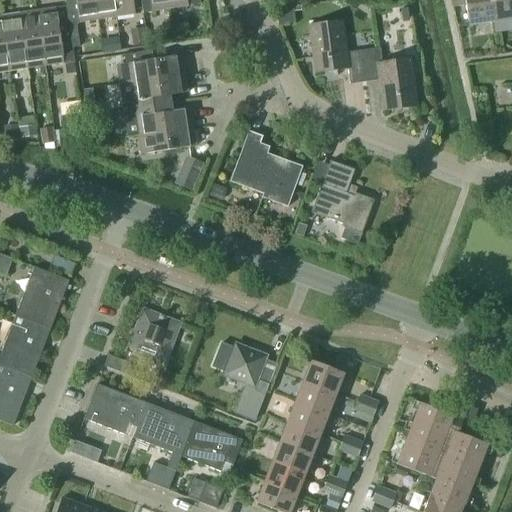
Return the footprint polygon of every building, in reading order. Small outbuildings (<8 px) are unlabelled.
[(71,37),(72,47),(80,46),(76,23),(98,20),(95,0),(76,0),(77,3),(66,5),(71,37)] [(95,0),(98,20),(116,17),(113,0),(95,0)] [(132,0),(113,0),(116,17),(135,14),(132,0)] [(140,0),(143,13),(170,9),(168,0),(140,0)] [(168,0),(170,9),(188,6),(188,5),(200,3),(199,0),(168,0)] [(492,22),(489,0),(451,0),(453,7),(464,5),(467,25),(492,22)] [(511,0),(489,0),(492,22),(511,18),(511,0)] [(45,66),(64,63),(67,62),(69,73),(76,72),(72,47),(71,37),(60,39),(55,6),(37,9),(45,66)] [(19,12),(28,68),(45,66),(37,9),(19,12)] [(10,71),(28,68),(19,12),(1,15),(10,71)] [(0,14),(0,72),(10,71),(1,15),(0,14)] [(351,84),(365,82),(360,51),(347,53),(343,21),(310,25),(316,73),(349,69),(351,84)] [(130,29),(132,46),(146,44),(143,27),(130,29)] [(119,36),(101,39),(103,52),(121,50),(119,36)] [(360,51),(365,82),(380,80),(384,110),(418,106),(411,59),(378,63),(376,49),(360,51)] [(122,63),(127,63),(130,81),(118,83),(119,84),(185,74),(182,55),(152,59),(151,50),(122,54),(107,56),(108,64),(122,63)] [(207,89),(206,71),(194,71),(195,90),(207,89)] [(188,92),(185,74),(119,84),(123,110),(171,103),(170,95),(188,92)] [(137,134),(137,135),(192,127),(190,108),(172,111),(171,103),(123,110),(126,136),(137,134)] [(70,115),(62,116),(63,127),(72,126),(70,115)] [(17,123),(3,126),(5,140),(19,137),(17,123)] [(37,135),(35,125),(19,127),(20,138),(37,135)] [(39,128),(41,144),(54,142),(52,127),(39,128)] [(195,146),(192,127),(137,135),(140,154),(195,146)] [(65,145),(62,130),(53,131),(56,146),(65,145)] [(289,209),(304,169),(259,152),(264,138),(249,133),(231,184),(264,195),(262,199),(289,209)] [(192,191),(203,163),(185,156),(173,183),(192,191)] [(343,229),(345,230),(341,240),(358,247),(375,201),(348,191),(355,172),(330,162),(311,213),(344,226),(343,229)] [(226,187),(213,183),(209,195),(221,200),(226,187)] [(307,226),(298,223),(293,235),(302,238),(307,226)] [(63,252),(57,264),(76,273),(82,261),(63,252)] [(12,258),(0,253),(0,274),(5,276),(12,258)] [(14,315),(49,329),(67,280),(32,267),(14,315)] [(165,360),(179,323),(142,309),(127,346),(165,360)] [(14,315),(0,350),(0,365),(30,377),(49,329),(14,315)] [(234,343),(232,347),(220,342),(211,366),(223,371),(221,375),(253,387),(266,355),(234,343)] [(125,374),(130,363),(107,354),(103,365),(125,374)] [(301,381),(335,394),(343,373),(310,360),(301,381)] [(0,421),(11,426),(30,377),(0,365),(0,421)] [(327,414),(335,394),(301,381),(294,401),(327,414)] [(82,419),(131,437),(144,402),(96,384),(82,419)] [(360,394),(353,410),(372,418),(378,402),(360,394)] [(253,420),(259,405),(238,397),(233,412),(253,420)] [(461,508),(486,444),(457,433),(468,405),(453,399),(448,414),(419,403),(395,464),(434,479),(428,496),(461,508)] [(327,414),(294,401),(286,421),(319,434),(327,414)] [(193,421),(144,402),(131,437),(180,456),(193,421)] [(225,463),(231,466),(241,440),(193,421),(180,456),(221,472),(225,463)] [(311,454),(319,434),(286,421),(278,441),(311,454)] [(344,434),(341,442),(359,450),(362,442),(344,434)] [(304,474),(311,454),(278,441),(270,461),(304,474)] [(115,442),(108,461),(126,468),(134,449),(115,442)] [(356,458),(359,450),(341,442),(338,451),(356,458)] [(296,494),(304,474),(270,461),(263,481),(296,494)] [(174,471),(153,463),(146,481),(167,489),(174,471)] [(325,482),(343,490),(346,482),(328,475),(325,482)] [(193,478),(186,496),(215,507),(222,489),(193,478)] [(280,511),(288,511),(296,494),(263,481),(255,502),(280,511)] [(338,504),(343,490),(325,482),(322,491),(329,493),(326,500),(338,504)] [(377,486),(374,494),(393,501),(395,493),(377,486)] [(393,501),(374,494),(371,501),(390,508),(393,501)] [(421,511),(460,511),(461,508),(428,496),(421,511)] [(54,511),(78,511),(81,505),(60,497),(54,511)]
